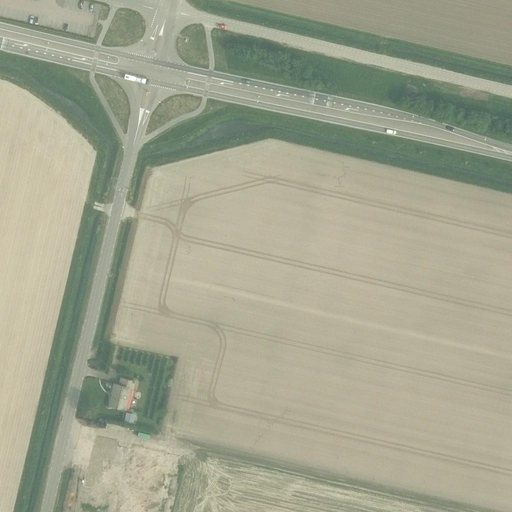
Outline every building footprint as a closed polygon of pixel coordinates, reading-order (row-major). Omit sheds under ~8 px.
[(408,88),(407,94),(415,96),(416,90),(408,88)] [(133,389),(135,382),(122,379),(120,386),(115,385),(110,406),(125,409),(130,388),(133,389)] [(126,413),(124,422),(133,424),(135,415),(126,413)] [(140,448),(131,489),(155,495),(164,453),(140,448)] [(89,500),(86,511),(115,511),(119,499),(102,495),(100,503),(89,500)]
